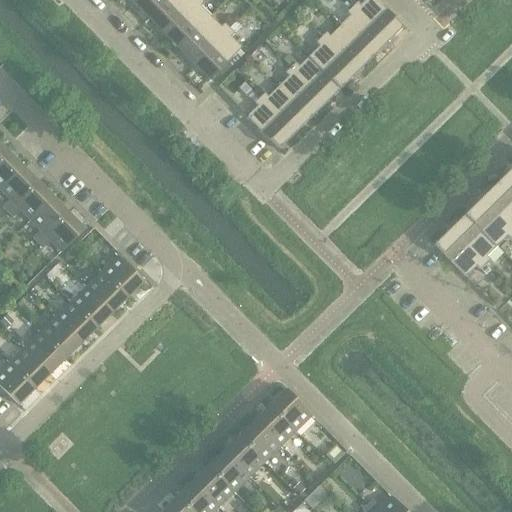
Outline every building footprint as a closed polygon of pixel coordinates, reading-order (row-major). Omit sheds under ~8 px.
[(136,0),(134,3),(149,18),(167,0),(136,0)] [(167,0),(149,18),(164,34),(198,0),(167,0)] [(201,0),(198,0),(164,34),(179,49),(211,17),(201,7),(205,3),(201,0)] [(357,3),(352,8),(387,44),(403,28),(375,0),(367,0),(361,7),(357,3)] [(351,17),(340,27),(372,59),(387,44),(352,8),(347,13),(351,17)] [(211,17),(179,49),(194,64),(230,29),(225,24),(221,28),(211,17)] [(326,33),(321,38),(356,74),(372,59),(340,27),(330,37),(326,33)] [(230,29),(194,64),(210,80),(243,49),(231,38),(235,34),(230,29)] [(320,47),(310,57),(341,89),(356,74),(321,38),(316,43),(320,47)] [(296,64),(291,69),(326,104),(341,89),(310,57),(299,67),(296,64)] [(289,77),(279,87),(310,120),(326,104),(291,69),(286,74),(289,77)] [(259,87),(254,92),(260,99),(265,94),(259,87)] [(265,94),(260,99),(295,135),(310,120),(279,87),(268,98),(265,94)] [(258,107),(247,118),(279,150),(295,135),(260,99),(255,104),(258,107)] [(0,190),(0,191),(23,168),(8,153),(0,160),(0,190)] [(23,168),(0,191),(10,201),(3,209),(8,214),(38,184),(23,168)] [(511,169),(497,185),(511,200),(511,169)] [(38,184),(8,214),(12,218),(20,211),(30,222),(53,199),(38,184)] [(511,200),(497,185),(481,200),(511,231),(511,200)] [(53,199),(30,222),(41,232),(33,240),(38,244),(68,214),(53,199)] [(511,231),(481,200),(466,215),(497,247),(508,237),(511,241),(511,239),(511,231)] [(68,214),(38,244),(43,249),(50,242),(61,253),(84,231),(68,214)] [(466,215),(450,230),(485,266),(490,261),(487,257),(497,247),(466,215)] [(485,266),(450,230),(434,246),(466,278),(477,267),(480,271),(485,266)] [(118,258),(101,273),(127,299),(143,283),(118,258)] [(101,273),(86,289),(112,314),(127,299),(101,273)] [(86,289),(71,304),(96,330),(112,314),(86,289)] [(71,304),(55,319),(81,345),(96,330),(71,304)] [(7,316),(0,322),(0,323),(7,330),(14,323),(7,316)] [(55,319),(40,334),(65,360),(81,345),(55,319)] [(40,334),(24,349),(50,375),(65,360),(40,334)] [(24,349),(9,364),(34,390),(50,375),(24,349)] [(34,390),(9,364),(0,373),(0,387),(18,406),(34,390)] [(286,391),(270,407),(295,433),(312,417),(286,391)] [(270,407),(254,422),(280,448),(295,433),(270,407)] [(254,422),(239,437),(265,463),(280,448),(254,422)] [(239,437),(224,452),(249,478),(265,463),(239,437)] [(336,446),(325,456),(334,465),(345,455),(336,446)] [(224,452),(208,468),(234,494),(249,478),(224,452)] [(208,468),(193,483),(218,509),(234,494),(208,468)] [(193,483),(177,498),(191,511),(214,511),(218,509),(193,483)] [(299,484),(293,490),(299,496),(305,490),(299,484)] [(319,487),(303,503),(304,503),(311,511),(327,496),(319,487)] [(191,511),(177,498),(162,511),(191,511)] [(372,502),(367,507),(372,511),(404,511),(391,498),(380,509),(372,502)] [(304,503),(296,511),(297,511),(312,511),(311,511),(304,503)]
